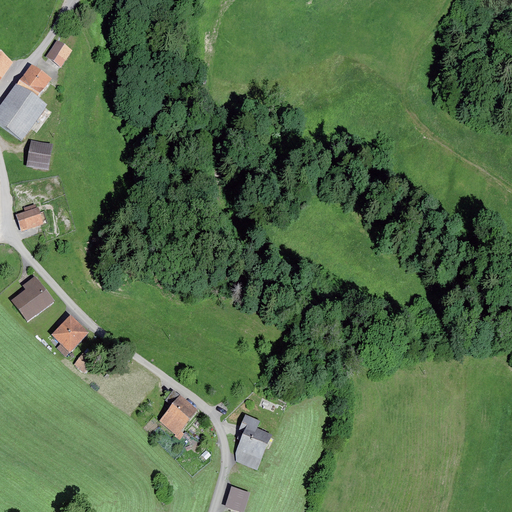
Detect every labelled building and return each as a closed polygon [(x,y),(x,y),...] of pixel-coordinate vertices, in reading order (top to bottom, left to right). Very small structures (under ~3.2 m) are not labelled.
[(60,44),(48,60),(61,70),(72,54),(60,44)] [(0,55),(0,81),(12,65),(0,55)] [(34,69),(24,85),(42,97),(52,83),(34,69)] [(24,92),(0,120),(22,140),(48,110),(24,92)] [(54,144),(30,139),(30,170),(51,172),(54,144)] [(39,210),(18,217),(23,230),(44,223),(39,210)] [(53,304),(35,278),(24,286),(28,292),(12,302),(26,323),(53,304)] [(89,335),(72,319),(54,338),(70,354),(89,335)] [(90,359),(85,355),(75,366),(84,374),(89,368),(86,365),(90,359)] [(200,416),(180,399),(159,425),(179,442),(200,416)] [(249,427),(236,455),(239,464),(258,473),(274,439),(256,431),(259,425),(249,427)] [(243,511),(249,493),(234,489),(228,511),(229,511),(243,511)]
